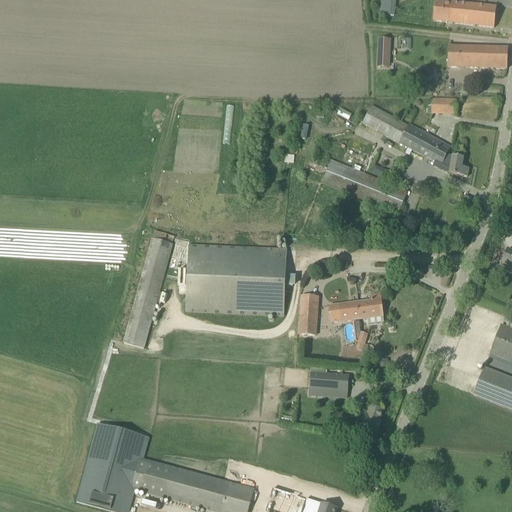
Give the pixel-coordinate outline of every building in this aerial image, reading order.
[(395,17),(396,0),(381,0),(380,15),(395,17)] [(497,8),(495,8),(435,1),(433,22),(494,29),(497,8)] [(390,55),(391,40),(377,40),(377,54),(390,55)] [(448,46),(447,67),(507,70),(508,49),(448,46)] [(414,92),(411,82),(403,84),(403,85),(405,94),(414,92)] [(457,101),(432,100),(431,114),(456,115),(457,101)] [(450,169),(450,175),(467,178),(469,170),(462,168),(463,159),(452,156),(451,160),(448,158),(448,157),(447,156),(451,149),(412,127),(411,128),(372,106),(363,123),(412,151),(413,149),(441,166),(442,165),(450,169)] [(408,191),(331,160),(321,184),(398,215),(408,191)] [(383,179),(385,173),(372,168),(369,174),(383,179)] [(386,213),(381,224),(392,229),(393,227),(391,226),(391,225),(393,225),(396,218),(386,213)] [(426,232),(428,227),(414,223),(413,228),(426,232)] [(123,344),(144,349),(172,245),(152,239),(123,344)] [(188,247),(185,313),(284,317),(287,251),(188,247)] [(511,252),(507,250),(502,264),(510,267),(509,268),(511,269),(511,252)] [(330,307),(332,324),(383,317),(380,295),(369,297),(370,302),(338,306),(330,307)] [(316,337),(319,298),(301,296),(298,336),(316,337)] [(511,362),(511,331),(501,326),(490,353),(511,362)] [(368,335),(360,333),(358,342),(356,349),(362,351),(364,345),(365,345),(368,335)] [(389,368),(388,360),(379,361),(381,370),(389,368)] [(511,379),(484,369),(473,396),(511,410),(511,379)] [(347,393),(348,377),(311,374),(309,390),(323,391),(323,398),(332,398),(332,392),(347,393)] [(384,412),(374,408),(368,406),(363,418),(361,417),(358,418),(355,425),(357,428),(361,430),(376,436),(381,423),(380,423),(384,412)] [(108,511),(129,511),(135,491),(149,495),(208,511),(247,511),(249,509),(254,491),(231,485),(143,460),(149,439),(98,425),(76,503),(108,511)] [(273,490),(271,496),(267,507),(281,511),(299,511),(300,510),(306,511),(335,511),(336,510),(322,505),(322,506),(312,503),(273,490)]
